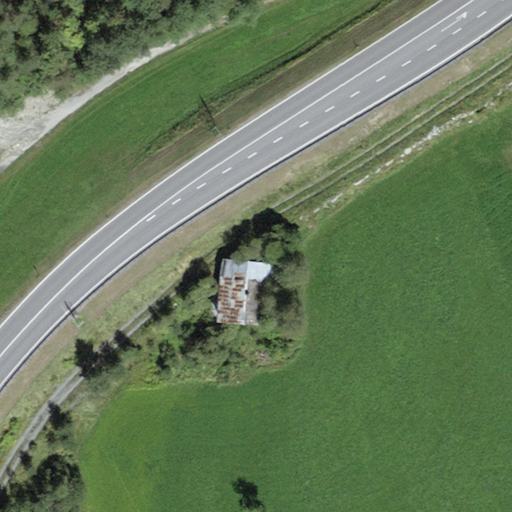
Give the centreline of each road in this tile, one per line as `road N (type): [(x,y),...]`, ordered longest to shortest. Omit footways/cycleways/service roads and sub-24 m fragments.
road 1 (track): [(0,474),(98,348),(511,61)]
road 2 (primary): [(489,0),(95,258),(0,356)]
road 3 (track): [(270,0),(170,44),(75,104),(0,167)]
